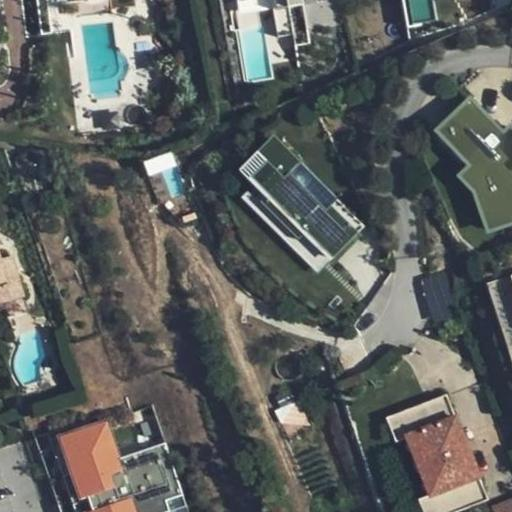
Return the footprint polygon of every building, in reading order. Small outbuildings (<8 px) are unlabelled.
[(72,15),(69,0),(35,0),(39,20),(72,15)] [(233,0),(235,13),(271,8),(276,37),(290,34),(292,47),(310,44),(302,0),(233,0)] [(511,165),(511,146),(473,101),(439,130),(469,164),(484,183),(501,227),(511,222),(511,176),(509,168),(511,165)] [(289,173),(300,162),(274,138),(244,170),(335,256),(360,230),(332,204),(327,209),(289,173)] [(484,183),(469,164),(457,174),(472,193),(486,232),(501,227),(484,183)] [(113,335),(62,169),(35,178),(85,343),(113,335)] [(0,305),(36,294),(24,254),(3,259),(0,248),(0,305)] [(465,511),(484,505),(445,396),(385,418),(395,443),(405,439),(427,500),(415,504),(418,511),(465,511)] [(67,427),(34,439),(37,448),(28,452),(43,497),(48,495),(53,511),(147,511),(150,511),(132,459),(84,476),(67,427)] [(37,448),(34,439),(11,447),(32,511),(53,511),(48,495),(43,497),(28,452),(37,448)] [(511,511),(511,502),(494,509),(495,511),(511,511)]
